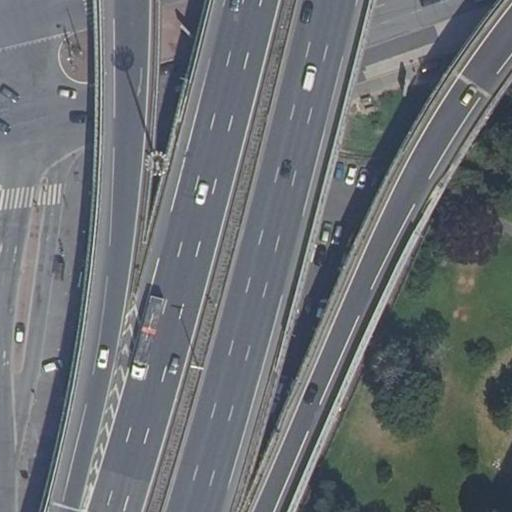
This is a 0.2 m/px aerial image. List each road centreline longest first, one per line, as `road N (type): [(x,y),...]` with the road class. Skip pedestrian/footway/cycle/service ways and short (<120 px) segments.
road 1 (motorway): [(264,511),(387,231),(466,83),(511,32)]
road 2 (motorway): [(198,511),(335,0)]
road 3 (motorway): [(260,0),(124,511)]
road 4 (motorway): [(133,0),(121,272),(73,511)]
road 5 (primary): [(19,120),(77,120),(417,0)]
road 6 (primary): [(0,276),(19,120)]
